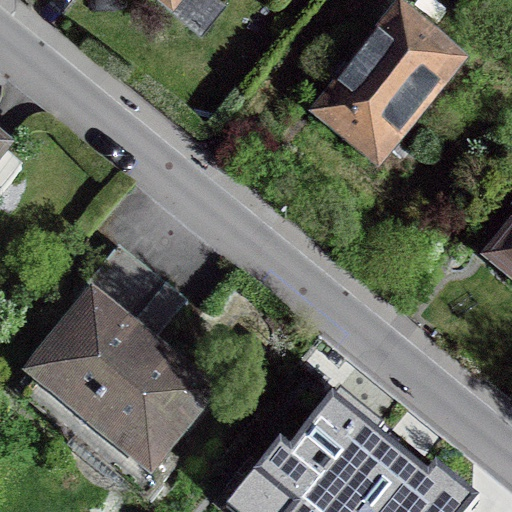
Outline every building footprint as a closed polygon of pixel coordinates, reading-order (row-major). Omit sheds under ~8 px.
[(167,0),(201,27),(222,2),(219,0),(167,0)] [(460,64),(401,17),(356,72),(353,69),(339,86),(342,89),(320,116),(379,164),(460,64)] [(0,193),(1,194),(21,170),(0,152),(0,193)] [(511,238),(494,260),(511,275),(511,238)] [(168,291),(119,250),(74,305),(88,316),(21,397),(74,440),(91,419),(165,479),(176,465),(161,453),(204,401),(147,356),(159,341),(140,326),(168,291)] [(340,395),(290,457),(280,449),(240,497),(257,511),(477,511),(480,509),(437,473),(429,483),(376,440),(383,431),(340,395)]
